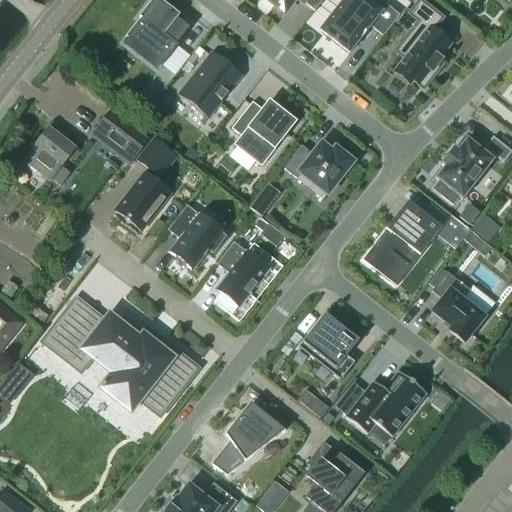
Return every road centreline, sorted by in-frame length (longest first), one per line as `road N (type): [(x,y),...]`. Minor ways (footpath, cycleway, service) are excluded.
road 1 (residential): [(408,157),(208,0)]
road 2 (residential): [(82,232),(243,359)]
road 3 (residential): [(122,511),(243,359)]
road 4 (residential): [(459,380),(315,269)]
road 5 (residential): [(408,157),(476,70),(511,42)]
road 6 (residential): [(315,269),(408,157)]
